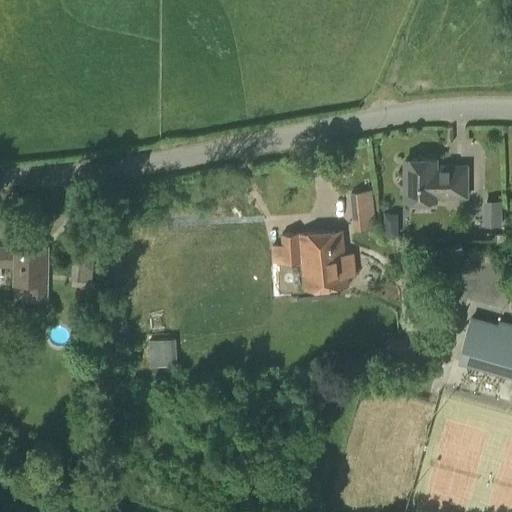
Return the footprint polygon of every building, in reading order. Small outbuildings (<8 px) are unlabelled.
[(435,166),(435,159),(405,159),(405,199),(435,199),(435,196),(466,196),(466,166),(435,166)] [(355,229),(375,227),(370,189),(350,192),(355,229)] [(501,200),(483,200),(483,201),(484,226),(501,226),(501,214),(501,203),(501,200)] [(400,230),(399,208),(387,209),(388,231),(400,230)] [(273,263),(301,261),(304,289),(347,285),(346,276),(357,275),(354,252),(344,253),(342,230),(297,234),(297,233),(280,234),(280,244),(271,245),(273,263)] [(26,299),(47,299),(48,244),(12,244),(12,245),(0,245),(0,266),(12,266),(12,283),(26,283),(26,299)] [(96,305),(97,281),(90,280),(91,258),(73,257),(72,278),(87,279),(85,304),(96,305)] [(409,334),(417,333),(413,296),(405,297),(409,334)] [(506,326),(471,316),(459,361),(511,375),(511,323),(507,322),(506,326)] [(155,388),(174,387),(172,370),(177,369),(175,337),(151,339),(155,388)] [(415,362),(416,338),(387,337),(387,342),(386,361),(415,362)]
